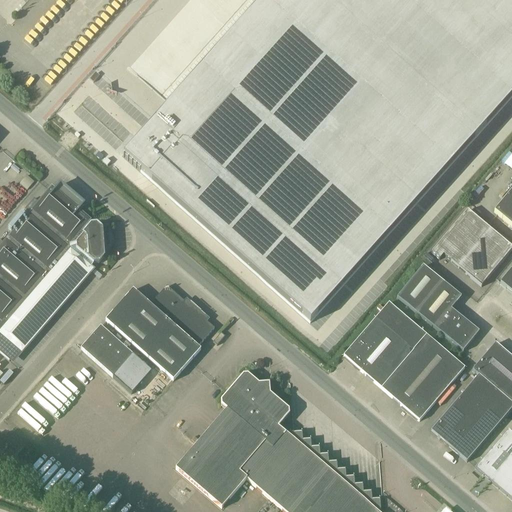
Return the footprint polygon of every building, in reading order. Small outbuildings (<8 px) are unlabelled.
[(310,324),(511,98),(511,0),(262,0),(154,121),(154,122),(123,157),(141,172),(140,173),(310,324)] [(11,163),(7,173),(16,177),(20,167),(11,163)] [(63,186),(57,193),(55,191),(49,191),(12,235),(12,241),(9,245),(3,245),(0,248),(0,354),(9,362),(18,351),(24,351),(91,273),(91,268),(93,265),(99,264),(104,259),(102,231),(96,226),(91,227),(88,224),(87,219),(81,214),(87,207),(63,186)] [(511,191),(494,213),(511,228),(511,191)] [(481,288),(511,251),(511,249),(467,212),(431,254),(439,261),(443,256),(481,288)] [(461,298),(441,282),(423,267),(397,299),(463,353),(479,333),(451,311),(461,298)] [(511,269),(500,285),(511,294),(511,269)] [(200,351),(198,348),(214,330),(199,316),(200,315),(192,309),(191,310),(166,287),(150,306),(133,291),(105,322),(173,382),(200,351)] [(389,305),(343,358),(419,423),(464,369),(389,305)] [(81,350),(112,378),(132,356),(100,328),(81,350)] [(225,337),(221,334),(213,343),(217,347),(225,337)] [(472,372),(478,377),(479,377),(511,405),(511,359),(495,345),(472,372)] [(49,424),(64,410),(64,368),(63,367),(37,391),(47,402),(43,405),(40,405),(35,399),(25,408),(25,413),(21,416),(39,435),(46,429),(49,429),(49,424)] [(380,511),(380,501),(372,502),(371,493),(363,494),(362,486),(354,487),(354,479),(346,479),(345,471),(337,472),(337,464),(329,464),(328,456),(320,457),(319,449),(311,449),(310,442),(302,442),(302,433),(286,435),(278,428),(289,415),(289,411),(267,393),(267,382),(256,383),(248,376),(243,376),(221,402),(221,406),(226,410),(175,470),(221,509),(246,480),(283,511),(380,511)] [(466,463),(511,410),(511,405),(479,377),(478,377),(431,433),(466,463)] [(511,435),(507,431),(474,470),(511,502),(511,435)] [(12,456),(15,458),(25,447),(12,436),(7,441),(3,437),(0,440),(0,455),(7,462),(12,456)]
